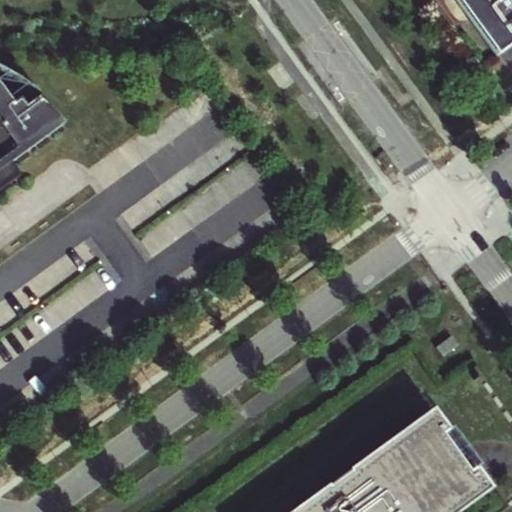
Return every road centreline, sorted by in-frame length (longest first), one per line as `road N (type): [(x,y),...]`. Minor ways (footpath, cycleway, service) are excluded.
road 1 (residential): [(448,213),(42,511)]
road 2 (residential): [(292,0),(448,213)]
